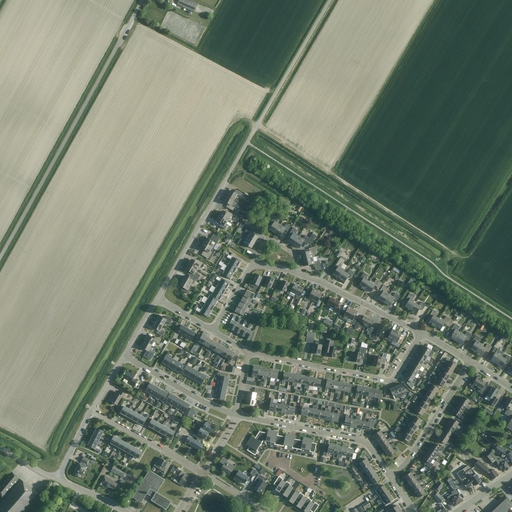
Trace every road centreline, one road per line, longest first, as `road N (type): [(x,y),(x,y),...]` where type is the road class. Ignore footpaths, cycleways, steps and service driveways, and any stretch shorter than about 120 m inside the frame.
road 1 (track): [(61,469),(46,455),(69,405),(230,127),(238,120),(255,128)]
road 2 (unclassified): [(156,298),(329,0)]
road 3 (unclassified): [(0,257),(141,0)]
road 4 (residential): [(420,332),(385,380),(248,351)]
road 5 (residential): [(389,477),(359,440),(235,414)]
road 6 (track): [(256,125),(399,220)]
road 7 (residential): [(389,477),(470,361)]
road 8 (residential): [(420,332),(297,273)]
road 9 (residential): [(202,473),(91,409)]
road 10 (residential): [(235,414),(123,356)]
